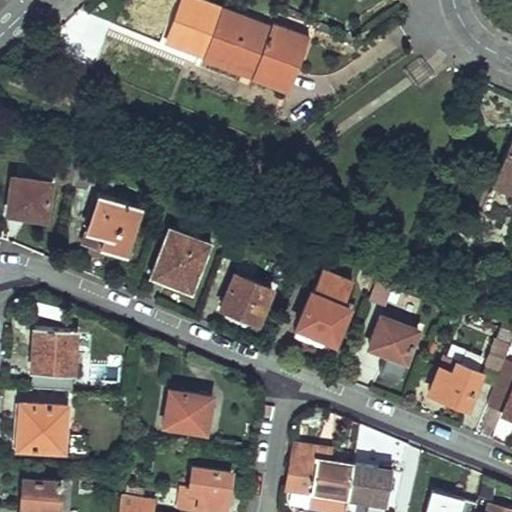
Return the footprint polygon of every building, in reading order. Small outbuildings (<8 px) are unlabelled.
[(204,54),(222,6),(204,0),(180,0),(166,40),(204,54)] [(242,14),(222,6),(218,16),(238,23),(242,14)] [(238,23),(218,16),(207,47),(245,61),(248,54),(260,59),(253,78),(289,91),(310,35),(273,22),(272,24),(242,14),(238,23)] [(245,61),(207,47),(204,54),(202,59),(253,78),(260,59),(248,54),(245,61)] [(511,139),(499,170),(511,175),(511,139)] [(77,153),(59,151),(54,182),(72,185),(77,153)] [(118,171),(77,153),(72,185),(87,188),(88,184),(110,190),(118,171)] [(511,175),(499,170),(496,180),(511,186),(511,175)] [(50,183),(12,178),(7,215),(46,220),(50,183)] [(98,192),(82,243),(125,256),(140,206),(98,192)] [(249,231),(234,225),(223,254),(238,260),(249,231)] [(210,243),(168,227),(150,277),(167,283),(174,264),(198,275),(210,243)] [(198,275),(174,264),(167,283),(191,292),(198,275)] [(354,277),(322,264),(296,327),(335,343),(337,336),(341,338),(353,310),(341,305),(354,277)] [(236,274),(234,278),(244,283),(246,279),(236,274)] [(370,299),(385,305),(395,280),(380,274),(370,299)] [(234,278),(222,308),(275,330),(287,297),(246,279),(244,283),(234,278)] [(382,315),(370,347),(388,354),(381,372),(400,379),(419,329),(382,315)] [(76,329),(36,327),(32,372),(73,376),(76,329)] [(508,347),(498,342),(485,375),(496,380),(502,363),(508,347)] [(496,380),(487,405),(505,412),(504,415),(511,418),(511,366),(502,363),(496,380)] [(439,369),(430,394),(466,408),(480,374),(457,364),(452,374),(439,369)] [(74,389),(74,379),(32,377),(32,387),(74,389)] [(211,396),(169,389),(163,426),(205,433),(211,396)] [(67,405),(21,402),(19,431),(39,433),(38,448),(64,450),(67,405)] [(39,433),(19,431),(18,447),(38,448),(39,433)] [(311,459),(326,461),(326,458),(331,458),(332,448),(292,442),(291,452),(293,453),(311,456),(311,459)] [(341,497),(348,498),(354,462),(331,458),(326,458),(326,461),(311,459),(311,456),(293,453),(287,487),(306,491),(341,497)] [(382,466),(354,462),(348,498),(386,504),(391,472),(381,471),(382,466)] [(225,510),(231,471),(194,465),(190,486),(182,485),(178,508),(198,511),(199,506),(225,510)] [(57,511),(60,482),(23,479),(20,511),(57,511)] [(440,492),(432,490),(429,501),(437,503),(440,492)] [(306,491),(303,506),(339,511),(341,497),(306,491)] [(429,501),(426,511),(473,511),(477,503),(440,492),(437,503),(429,501)] [(118,511),(151,511),(153,501),(123,495),(118,511)]
